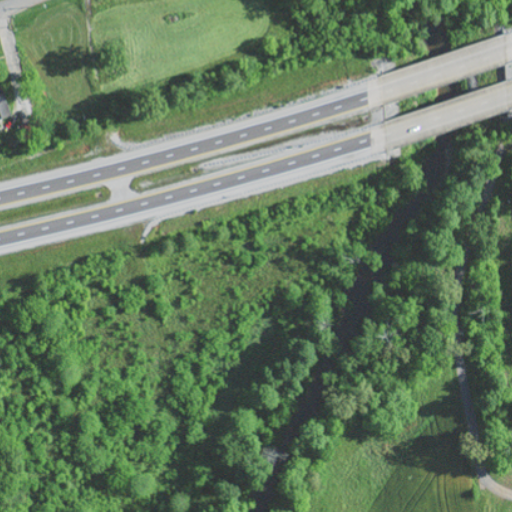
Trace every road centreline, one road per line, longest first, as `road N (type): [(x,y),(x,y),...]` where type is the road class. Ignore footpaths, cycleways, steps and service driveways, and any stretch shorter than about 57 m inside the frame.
road 1 (trunk): [(0,239),(380,135)]
road 2 (trunk): [(378,92),(0,196)]
road 3 (trunk): [(511,49),(378,92)]
road 4 (trunk): [(380,135),(511,93)]
